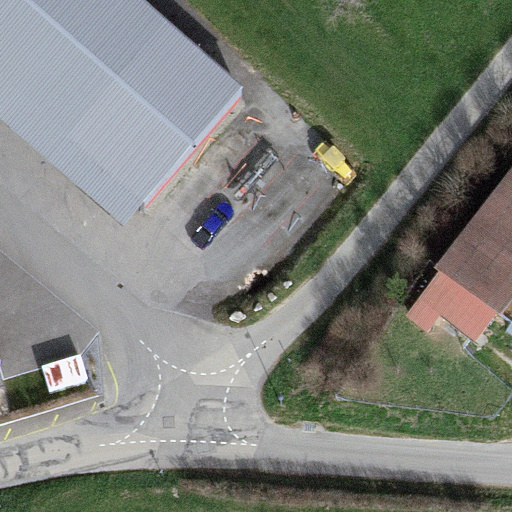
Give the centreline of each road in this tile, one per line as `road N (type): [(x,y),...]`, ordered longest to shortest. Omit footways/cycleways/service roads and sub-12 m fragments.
road 1 (track): [(183,412),(295,307),(511,60)]
road 2 (residential): [(511,467),(308,449),(183,412)]
road 3 (residential): [(183,412),(118,316),(0,219)]
road 4 (residential): [(183,412),(0,465)]
